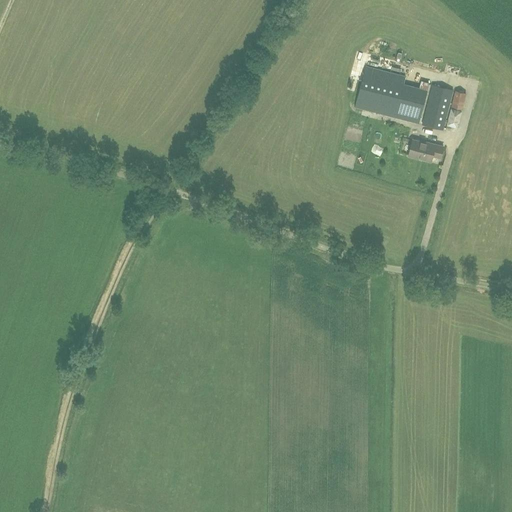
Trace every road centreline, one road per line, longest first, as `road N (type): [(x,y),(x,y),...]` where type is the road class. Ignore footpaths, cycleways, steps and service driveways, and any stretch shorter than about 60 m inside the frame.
road 1 (unclassified): [(511,285),(336,247),(138,179),(0,146)]
road 2 (track): [(170,190),(127,255),(73,387),(45,511)]
